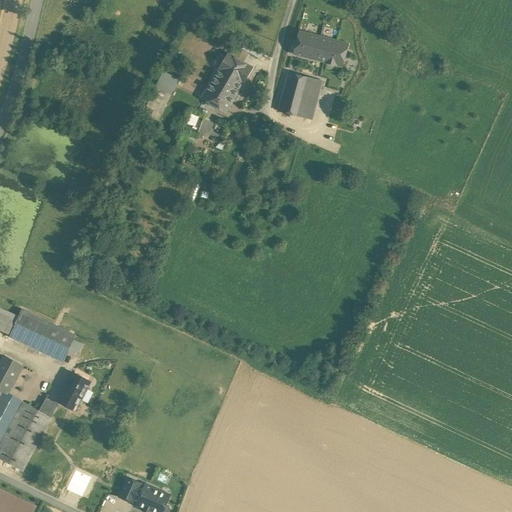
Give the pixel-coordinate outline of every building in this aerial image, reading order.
[(321,36),(300,30),(294,54),(315,59),(321,36)] [(339,41),(321,36),(315,59),(343,67),(349,43),(339,41)] [(263,53),(253,48),(250,53),(260,59),(263,53)] [(252,67),(229,54),(220,69),(243,83),(252,67)] [(243,83),(220,69),(203,97),(220,108),(227,110),(243,83)] [(164,72),(149,102),(165,108),(179,79),(164,72)] [(312,78),(289,72),(279,110),(302,117),(310,86),(312,78)] [(323,81),(312,78),(310,86),(321,89),(323,81)] [(321,89),(310,86),(302,117),(313,119),(321,89)] [(165,108),(149,102),(144,114),(159,121),(165,108)] [(205,116),(189,110),(183,129),(198,135),(205,116)] [(0,307),(0,329),(11,334),(19,316),(0,307)] [(10,336),(29,345),(42,318),(22,309),(19,316),(11,334),(10,336)] [(70,349),(80,354),(84,344),(74,339),(76,334),(42,318),(29,345),(64,361),(70,349)] [(5,355),(0,363),(0,388),(4,391),(8,393),(8,392),(23,366),(5,355)] [(92,382),(74,372),(65,390),(76,396),(82,400),(88,390),(92,382)] [(76,396),(65,390),(59,401),(69,409),(76,396)] [(88,390),(82,400),(89,402),(93,392),(88,390)] [(0,398),(0,442),(23,401),(8,392),(8,393),(4,391),(0,398)] [(76,396),(69,409),(76,410),(82,400),(76,396)] [(59,404),(46,398),(39,410),(51,417),(59,404)] [(39,410),(23,401),(0,442),(0,457),(23,470),(52,417),(51,417),(39,410)] [(119,460),(111,456),(105,472),(113,476),(119,460)] [(89,477),(74,470),(66,488),(81,495),(84,488),(89,477)] [(94,479),(89,477),(84,488),(89,490),(94,479)] [(141,485),(128,479),(121,496),(133,502),(134,501),(140,486),(141,485)] [(140,486),(134,501),(139,503),(138,505),(145,508),(144,510),(148,511),(151,511),(152,511),(154,511),(169,511),(171,508),(170,506),(166,504),(167,501),(158,497),(161,491),(146,485),(145,488),(140,486)] [(0,487),(0,511),(34,511),(38,505),(0,487)] [(170,495),(161,491),(158,497),(167,501),(170,495)]
